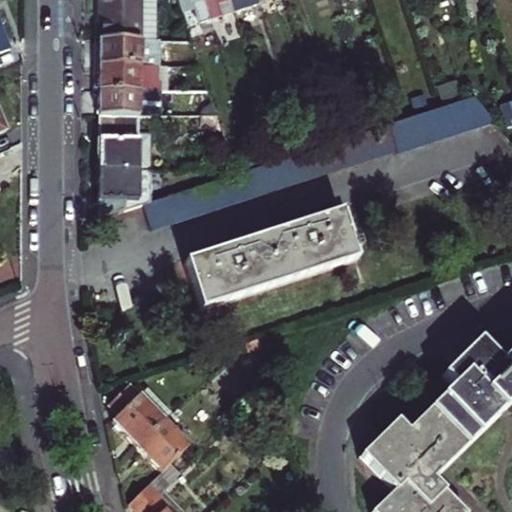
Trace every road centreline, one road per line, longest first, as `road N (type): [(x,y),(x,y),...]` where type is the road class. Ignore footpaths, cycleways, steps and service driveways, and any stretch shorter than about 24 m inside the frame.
road 1 (residential): [(338,511),(334,429),(357,381),(423,334),(511,307)]
road 2 (residential): [(53,306),(51,0)]
road 3 (residential): [(98,511),(81,422),(54,347)]
road 4 (residential): [(54,347),(53,465),(63,511)]
